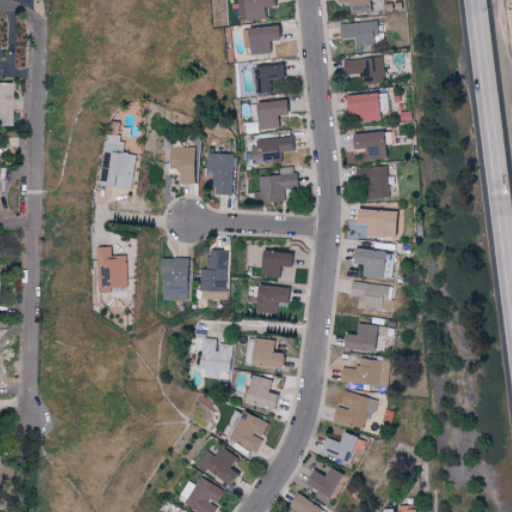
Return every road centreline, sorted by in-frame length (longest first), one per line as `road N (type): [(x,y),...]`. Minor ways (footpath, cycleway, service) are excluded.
road 1 (residential): [(310,0),(332,226),(307,432),(259,511)]
road 2 (residential): [(24,430),(32,27),(8,5)]
road 3 (motorway): [(476,0),(511,288)]
road 4 (residential): [(189,221),(332,226)]
